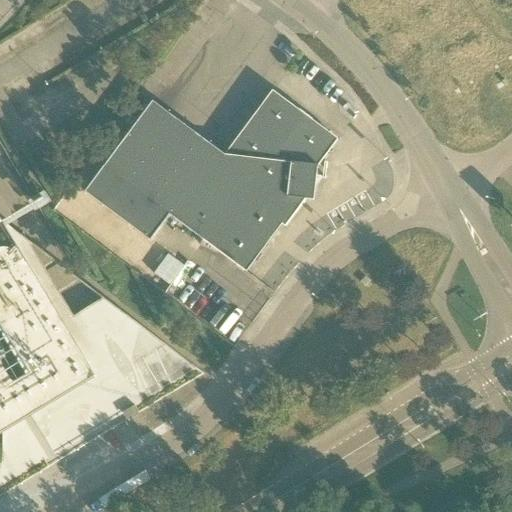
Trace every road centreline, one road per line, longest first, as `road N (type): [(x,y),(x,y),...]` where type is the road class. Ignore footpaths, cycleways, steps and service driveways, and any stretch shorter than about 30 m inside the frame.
road 1 (unclassified): [(65,511),(160,455),(235,389),(328,267),(444,189)]
road 2 (tertiary): [(511,349),(313,468),(288,493)]
road 3 (tertiary): [(288,493),(345,479),(511,377)]
road 4 (unclassified): [(444,189),(404,119),(309,11)]
road 5 (unknown): [(2,119),(185,6)]
